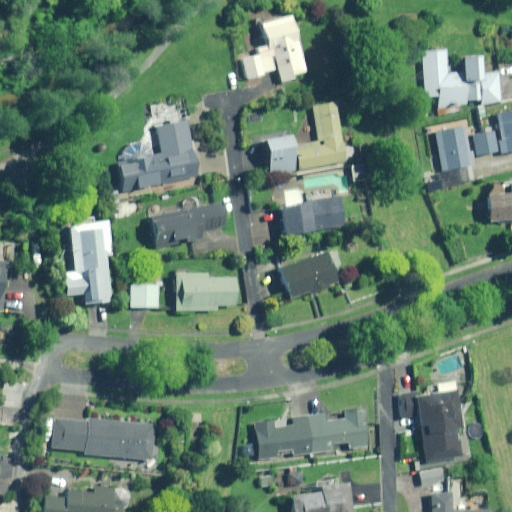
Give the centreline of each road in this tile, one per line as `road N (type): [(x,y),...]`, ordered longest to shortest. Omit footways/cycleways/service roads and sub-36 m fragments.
road 1 (residential): [(275,378),(172,385),(64,376),(58,356),(65,342),(270,347)]
road 2 (unknown): [(270,347),(229,89)]
road 3 (residential): [(270,347),(511,268)]
road 4 (residential): [(392,511),(387,354)]
road 5 (residential): [(511,308),(387,354)]
